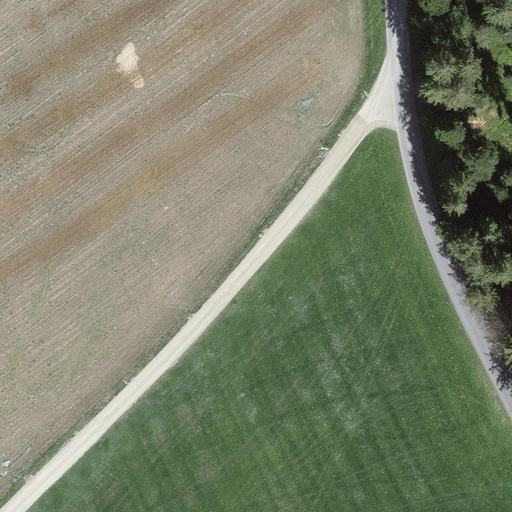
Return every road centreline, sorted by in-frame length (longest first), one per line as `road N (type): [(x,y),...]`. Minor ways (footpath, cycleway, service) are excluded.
road 1 (track): [(16,511),(242,283),(402,73)]
road 2 (unclassified): [(511,394),(433,221),(402,73),(396,0)]
